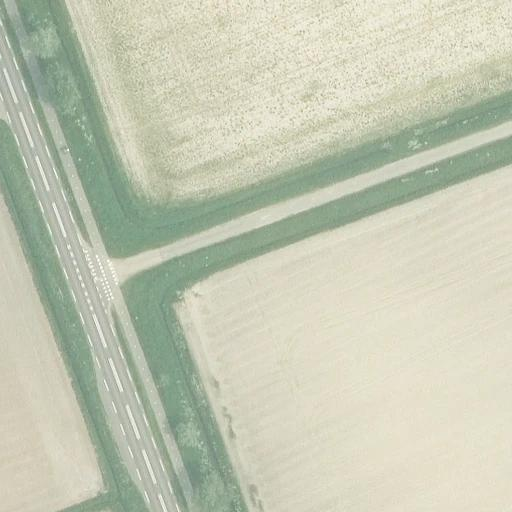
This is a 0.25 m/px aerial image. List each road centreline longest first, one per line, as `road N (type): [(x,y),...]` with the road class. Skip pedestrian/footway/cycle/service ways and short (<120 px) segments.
road 1 (unclassified): [(81,283),(511,129)]
road 2 (secondary): [(164,511),(81,283)]
road 3 (secondary): [(81,283),(0,56)]
